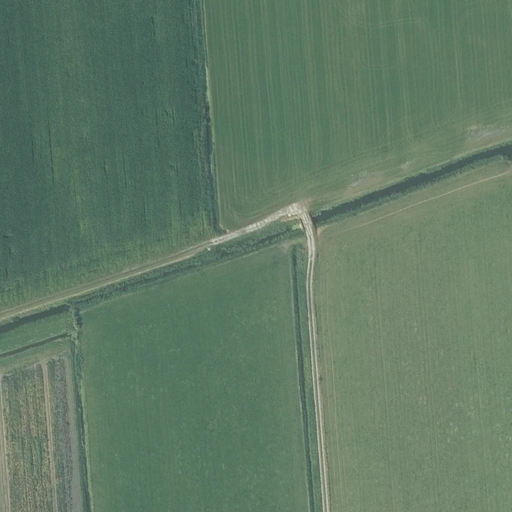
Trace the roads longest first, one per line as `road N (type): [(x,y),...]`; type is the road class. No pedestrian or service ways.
road 1 (track): [(212,242),(301,210),(311,255),(325,511)]
road 2 (track): [(309,239),(0,344)]
